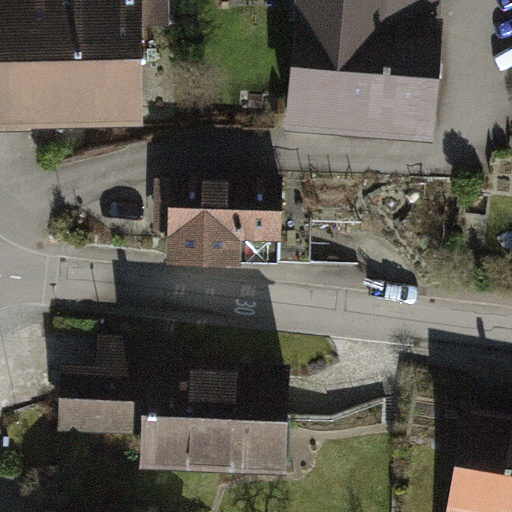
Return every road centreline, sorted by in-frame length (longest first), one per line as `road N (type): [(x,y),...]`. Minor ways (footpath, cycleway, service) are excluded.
road 1 (residential): [(0,232),(25,199),(208,149),(509,160)]
road 2 (residential): [(0,274),(511,332)]
